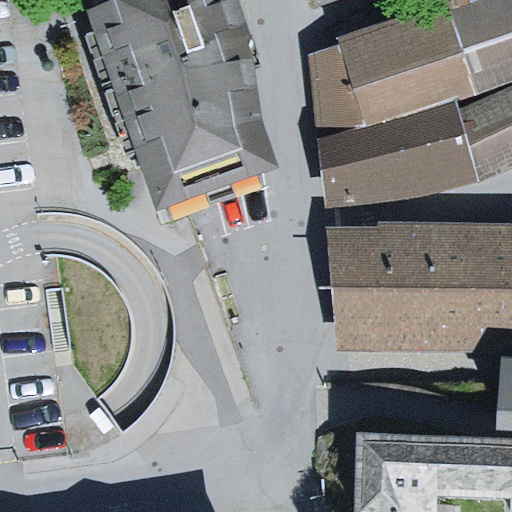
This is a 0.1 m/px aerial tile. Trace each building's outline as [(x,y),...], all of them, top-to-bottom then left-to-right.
[(209,0),(123,0),(68,18),(136,222),(187,205),(269,178),(209,0)] [(511,86),(511,0),(493,0),(444,13),(467,98),(511,86)] [(437,7),(338,38),(369,133),(467,102),(437,7)] [(511,100),(458,122),(476,189),(511,174),(511,100)] [(455,114),(325,148),(328,214),(413,206),(476,189),(455,114)] [(511,355),(511,235),(339,235),(339,355),(511,355)] [(511,387),(501,386),(498,426),(511,427),(511,387)] [(511,503),(511,461),(360,463),(360,511),(432,511),(432,505),(511,503)]
